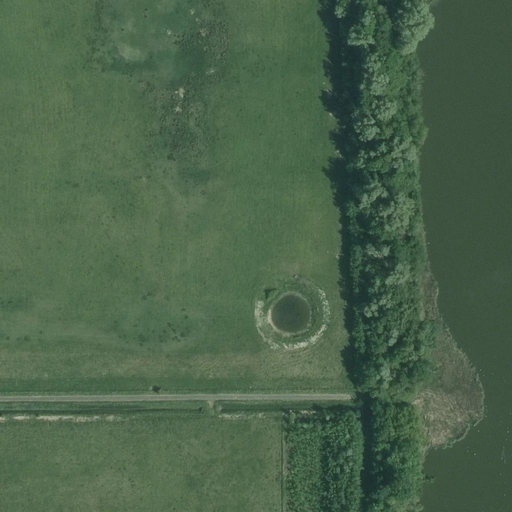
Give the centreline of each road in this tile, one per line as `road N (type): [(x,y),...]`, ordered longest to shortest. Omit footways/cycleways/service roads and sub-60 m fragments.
road 1 (track): [(368,398),(371,371),(405,323),(394,0)]
road 2 (unclassified): [(0,403),(368,398)]
